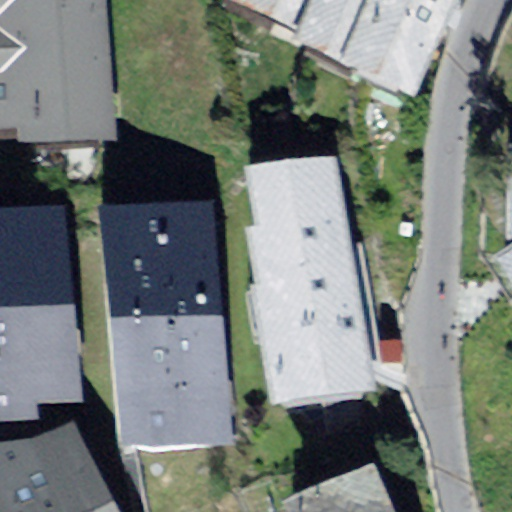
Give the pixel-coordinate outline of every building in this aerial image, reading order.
[(0,0),(0,141),(108,133),(96,0),(0,0)] [(444,0),(205,0),(196,19),(393,111),(444,0)] [(368,405),(324,170),(220,190),(264,425),(368,405)] [(200,209),(86,221),(111,470),(225,458),(200,209)] [(57,211),(0,216),(0,429),(77,422),(57,211)] [(105,511),(64,425),(0,455),(0,511),(105,511)] [(371,511),(357,478),(278,511),(371,511)]
